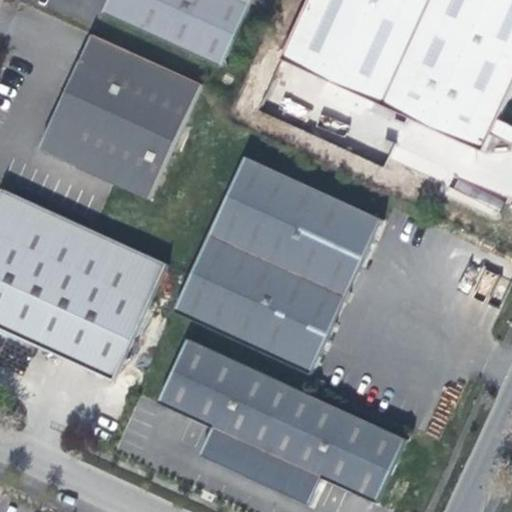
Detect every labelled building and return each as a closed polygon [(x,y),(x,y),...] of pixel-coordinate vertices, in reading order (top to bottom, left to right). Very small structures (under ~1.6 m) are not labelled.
[(115,0),(109,14),(227,67),(256,0),(115,0)] [(511,133),(498,128),(511,96),(511,0),(314,0),(285,62),(305,72),(282,122),(385,171),(409,121),(485,157),(492,141),(502,145),(511,150),(511,133)] [(215,89),(97,35),(67,100),(46,148),(158,200),(215,89)] [(388,223),(250,158),(197,273),(179,315),(316,379),(348,310),(388,223)] [(0,332),(36,347),(85,226),(6,194),(0,207),(0,332)] [(176,262),(85,226),(36,347),(83,367),(123,383),(176,262)] [(414,443),(195,342),(165,406),(219,431),(207,458),(316,509),(329,482),(369,501),(383,507),(414,443)]
